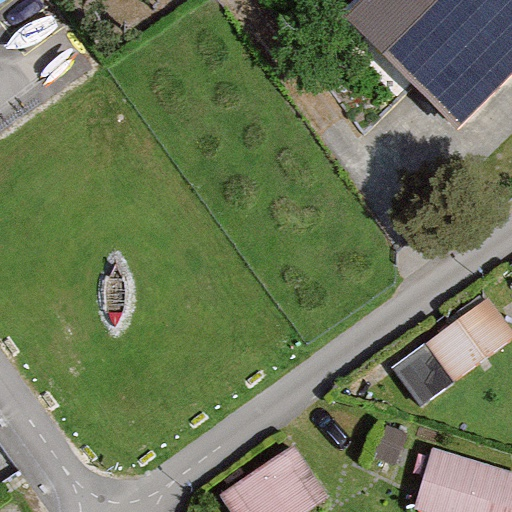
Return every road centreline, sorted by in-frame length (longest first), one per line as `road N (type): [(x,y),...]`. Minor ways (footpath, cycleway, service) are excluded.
road 1 (residential): [(130,511),(511,229)]
road 2 (residential): [(0,389),(91,511)]
